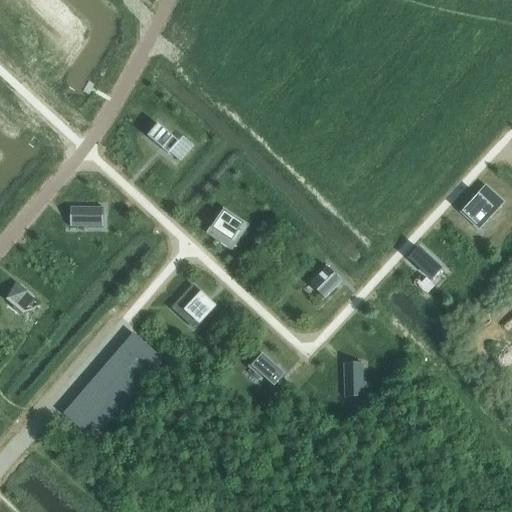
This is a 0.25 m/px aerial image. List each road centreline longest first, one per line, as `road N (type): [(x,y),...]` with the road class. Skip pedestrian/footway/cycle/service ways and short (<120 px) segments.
road 1 (residential): [(189,245),(305,355),(511,131)]
road 2 (residential): [(0,465),(189,245)]
road 3 (residential): [(189,245),(84,149)]
